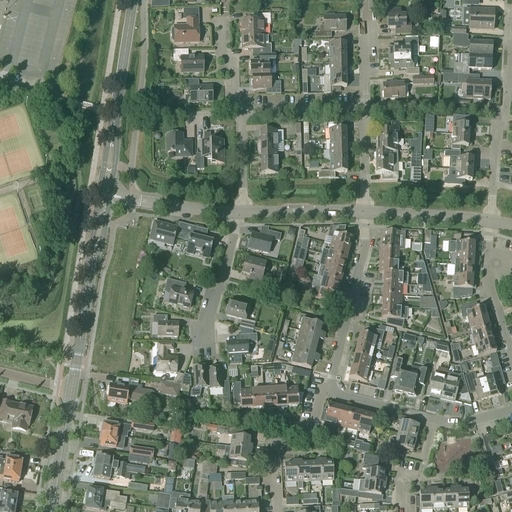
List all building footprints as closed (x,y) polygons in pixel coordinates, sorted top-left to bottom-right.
[(492,31),(493,11),(469,10),(469,30),(492,31)] [(251,16),(251,22),(241,22),(241,36),(263,36),(262,26),(270,26),(270,15),(251,16)] [(439,35),(440,17),(432,16),(432,22),(430,22),(429,34),(439,35)] [(323,18),(324,27),(319,27),(319,33),(314,33),(314,39),(330,39),(330,33),(345,32),(345,17),(323,18)] [(398,35),(410,35),(410,24),(404,24),(404,17),(387,17),(387,30),(398,29),(398,35)] [(174,42),(174,44),(198,44),(197,20),(186,20),(186,27),(174,27),(174,29),(173,29),(171,31),(171,41),(173,43),(174,42)] [(491,57),(492,43),(470,42),(467,42),(468,36),(453,35),(452,47),(460,48),(469,49),(469,56),(491,57)] [(270,45),(263,45),(263,36),(241,36),(241,50),(252,50),(252,56),(271,56),(270,45)] [(404,40),(404,46),(389,47),(389,53),(388,53),(388,59),(412,58),(412,46),(417,46),(417,39),(404,40)] [(328,45),(328,56),(345,55),(345,44),(328,45)] [(14,60),(31,65),(33,56),(28,55),(26,61),(22,59),(25,48),(17,46),(14,60)] [(203,57),(187,57),(187,51),(172,51),(172,62),(180,62),(181,74),(203,74),(203,57)] [(328,56),(329,66),(346,66),(345,55),(328,56)] [(249,70),(250,70),(251,77),(252,76),(270,76),(270,75),(269,75),(269,70),(273,70),(272,62),(275,62),(274,56),(263,57),(263,62),(250,63),(250,65),(249,65),(249,70)] [(458,75),(466,76),(466,70),(490,71),(491,57),(469,56),(462,56),(461,65),(453,64),(453,75),(458,75)] [(418,69),(412,69),(412,58),(388,59),(388,65),(390,65),(390,70),(405,70),(405,76),(418,76),(418,69)] [(329,66),(329,77),(346,77),(346,66),(329,66)] [(490,83),(478,83),(479,76),(466,76),(458,75),(457,85),(466,85),(466,99),(489,100),(490,83)] [(265,95),(280,95),(280,83),(271,83),(270,76),(252,76),(252,83),(251,83),(251,88),(252,88),(252,90),(265,89),(265,95)] [(346,77),(329,77),(323,77),(324,94),(330,94),(330,88),(346,88),(346,77)] [(412,86),(433,86),(433,85),(435,85),(435,78),(433,78),(412,78),(412,86)] [(211,88),(198,88),(198,81),(184,81),(184,90),(190,90),(190,104),(212,104),(211,88)] [(383,100),(404,99),(402,84),(382,85),(383,100)] [(320,93),(308,93),(308,104),(319,104),(320,93)] [(461,125),(461,119),(453,119),(452,124),(452,135),(468,136),(469,125),(461,125)] [(383,131),(379,131),(377,131),(377,139),(380,139),(380,142),(397,142),(396,130),(399,130),(399,123),(383,124),(383,131)] [(329,141),(346,141),(345,130),(329,130),(329,141)] [(260,143),(276,142),(276,131),(259,132),(260,143)] [(177,158),(191,158),(190,142),(182,142),(182,134),(166,135),(166,153),(177,152),(177,158)] [(200,155),(196,155),(196,171),(199,171),(199,159),(200,159),(210,158),(210,165),(224,165),(223,141),(210,142),(210,134),(203,134),(203,146),(200,146),(200,155)] [(451,146),(451,151),(458,151),(458,147),(468,147),(468,136),(452,135),(451,146)] [(346,151),(346,141),(329,141),(329,152),(346,151)] [(377,145),(377,153),(380,152),(380,153),(392,152),(392,153),(397,153),(396,152),(397,152),(397,146),(403,146),(403,141),(397,142),(380,142),(380,145),(377,145)] [(257,153),(260,153),(260,154),(277,153),(276,142),(260,143),(260,146),(257,146),(257,153)] [(346,162),(346,151),(329,152),(330,163),(346,162)] [(380,153),(380,152),(377,153),(375,153),(376,164),(397,163),(397,152),(396,152),(397,153),(392,153),(392,152),(380,153)] [(458,158),(458,152),(444,152),(444,158),(450,158),(449,169),(472,170),(473,159),(458,158)] [(277,164),(277,153),(260,154),(260,164),(277,164)] [(346,173),(346,162),(330,163),(330,172),(318,173),(318,180),(335,180),(334,174),(346,173)] [(397,163),(376,164),(376,175),(382,175),(382,182),(398,181),(397,163)] [(277,175),(277,164),(260,164),(260,176),(277,175)] [(412,169),(412,184),(420,184),(420,169),(419,169),(415,169),(412,169)] [(444,180),(444,186),(464,187),(464,181),(472,181),(472,170),(449,169),(448,179),(448,180),(444,180)] [(154,223),(149,241),(151,242),(157,243),(173,247),(175,239),(188,243),(185,254),(193,256),(194,252),(200,254),(199,256),(201,258),(208,260),(213,243),(191,237),(194,228),(180,224),(178,224),(177,229),(154,223)] [(330,227),(328,233),(327,238),(332,239),(330,246),(348,251),(350,246),(352,246),(354,237),(343,234),(345,227),(330,227)] [(278,243),(280,236),(267,232),(266,238),(252,235),(248,250),(267,255),(271,241),(278,243)] [(388,232),(388,239),(380,239),(380,250),(399,251),(399,241),(404,241),(405,233),(388,232)] [(448,243),(447,254),(454,255),(473,256),(474,244),(448,243)] [(411,244),(411,252),(420,253),(421,244),(411,244)] [(349,255),(348,254),(348,251),(330,246),(329,252),(323,250),(322,255),(346,261),(346,260),(348,261),(349,255)] [(398,263),(399,251),(380,250),(379,262),(398,263)] [(343,273),(343,272),(346,261),(322,255),(319,266),(320,267),(343,273)] [(473,260),(473,256),(454,255),(454,266),(475,267),(475,260),(473,260)] [(262,275),(263,272),(265,264),(245,259),(242,275),(257,279),(255,285),(267,288),(270,277),(262,275)] [(398,263),(379,262),(379,274),(383,274),(397,275),(397,274),(403,274),(403,269),(398,269),(398,263)] [(472,279),(472,275),(474,275),(475,267),(454,266),(453,278),(472,279)] [(340,284),(343,273),(320,267),(318,278),(322,279),(340,284)] [(383,285),(402,286),(407,286),(408,275),(403,274),(397,274),(397,275),(383,274),(383,285)] [(313,289),(311,298),(330,303),(333,294),(337,295),(340,284),(322,279),(318,278),(314,277),(311,288),(313,289)] [(453,289),(452,292),(458,292),(458,299),(471,297),(471,290),(475,290),(475,283),(472,283),(472,279),(453,278),(453,289)] [(189,310),(192,295),(183,293),(185,286),(167,281),(164,293),(170,295),(168,305),(189,310)] [(383,285),(382,296),(401,297),(402,286),(383,285)] [(382,296),(382,308),(401,309),(401,297),(382,296)] [(427,310),(431,311),(437,311),(436,309),(433,299),(427,299),(427,310)] [(254,328),(255,323),(245,321),(249,306),(230,301),(226,317),(241,320),(239,328),(253,331),(259,333),(260,330),(254,328)] [(469,325),(487,320),(484,309),(477,310),(476,304),(459,309),(462,320),(467,318),(469,325)] [(381,319),(386,320),(386,325),(402,329),(404,321),(407,321),(407,309),(401,309),(382,308),(381,319)] [(430,319),(439,319),(437,311),(431,311),(430,319)] [(310,370),(321,325),(310,322),(311,318),(299,315),(298,320),(302,321),(291,365),(310,370)] [(177,338),(178,324),(166,324),(167,318),(153,317),(153,325),(158,325),(157,338),(177,338)] [(469,325),(472,335),(490,331),(487,320),(469,325)] [(381,345),(383,333),(366,329),(364,336),(359,334),(357,346),(375,350),(377,344),(381,345)] [(472,335),(475,346),(493,341),(490,331),(472,335)] [(241,343),(226,344),(227,358),(228,358),(228,366),(228,367),(236,367),(242,366),(241,357),(249,356),(248,345),(257,344),(256,335),(240,337),(241,343)] [(478,358),(496,353),(493,341),(475,346),(478,358)] [(449,354),(446,345),(437,343),(435,351),(449,354)] [(176,374),(177,359),(167,358),(167,351),(173,351),(173,345),(157,345),(157,351),(159,351),(158,358),(157,358),(156,374),(176,374)] [(372,361),(375,350),(357,346),(354,357),(372,361)] [(370,372),(372,361),(354,357),(351,368),(370,372)] [(472,359),(457,363),(459,371),(474,368),(472,359)] [(392,392),(404,395),(409,376),(401,374),(403,363),(394,361),(389,379),(395,380),(392,392)] [(209,389),(208,371),(208,368),(193,369),(195,390),(191,390),(190,398),(199,397),(201,389),(208,389),(209,389)] [(367,384),(370,372),(351,368),(348,379),(367,384)] [(440,400),(447,373),(447,370),(438,368),(436,376),(433,375),(428,397),(440,400)] [(492,378),(484,380),(489,399),(501,396),(498,384),(503,382),(500,368),(490,371),(492,378)] [(209,389),(208,389),(209,392),(223,391),(223,400),(229,399),(228,383),(223,384),(222,370),(208,371),(209,389)] [(425,387),(428,373),(418,370),(416,378),(409,376),(404,395),(415,398),(418,386),(425,387)] [(447,373),(440,400),(453,403),(455,395),(460,396),(462,396),(468,395),(463,375),(459,376),(447,373)] [(173,385),(179,386),(180,386),(184,376),(178,374),(173,385)] [(184,375),(184,376),(180,386),(191,388),(190,377),(184,375)] [(478,402),(489,399),(484,380),(476,382),(474,375),(465,377),(469,392),(474,390),(478,402)] [(263,409),(275,408),(273,382),(271,382),(272,385),(270,386),(268,386),(268,389),(262,390),(263,409)] [(275,408),(287,408),(286,388),(280,389),(280,386),(278,386),(277,385),(277,382),(273,382),(275,408)] [(179,386),(173,385),(160,383),(159,396),(178,398),(179,386)] [(108,403),(107,408),(114,409),(114,404),(126,406),(128,398),(138,400),(138,402),(149,404),(151,395),(151,392),(140,391),(140,388),(129,386),(128,389),(123,388),(123,385),(115,384),(115,387),(109,386),(108,394),(105,395),(104,399),(107,401),(107,403),(108,403)] [(252,409),(251,390),(240,391),(240,384),(233,384),(234,405),(241,405),(241,410),(252,409)] [(297,388),(286,388),(287,408),(298,407),(298,405),(298,394),(297,388)] [(262,390),(251,390),(252,409),(263,409),(262,390)] [(10,404),(2,402),(0,409),(0,422),(13,426),(12,430),(26,433),(31,411),(24,409),(24,408),(10,404)] [(323,411),(320,423),(335,427),(339,409),(328,406),(327,412),(323,411)] [(351,411),(339,409),(335,427),(346,430),(351,411)] [(362,414),(351,411),(346,430),(357,432),(362,414)] [(369,435),(373,417),(362,414),(357,432),(369,435)] [(398,435),(415,440),(418,427),(407,425),(408,420),(394,417),(393,422),(397,423),(395,428),(399,429),(398,435)] [(100,435),(117,438),(117,437),(124,438),(127,438),(128,434),(130,434),(131,430),(153,433),(154,430),(155,430),(156,426),(154,426),(154,425),(132,421),(131,427),(118,425),(103,423),(102,429),(101,429),(100,435)] [(218,428),(218,427),(207,425),(207,431),(211,431),(211,433),(217,434),(218,428)] [(182,430),(172,428),(170,445),(180,446),(182,430)] [(251,452),(252,446),(249,446),(250,439),(242,438),(243,432),(218,428),(217,434),(228,436),(228,437),(232,437),(230,448),(216,446),(216,447),(251,452)] [(100,435),(99,441),(101,441),(100,447),(116,450),(123,451),(124,438),(117,437),(117,438),(100,435)] [(415,440),(398,435),(396,442),(390,441),(387,454),(402,458),(404,450),(412,452),(415,440)] [(482,438),(485,451),(490,449),(489,444),(492,443),(491,436),(482,438)] [(353,451),(355,443),(348,442),(347,449),(353,451)] [(370,447),(355,443),(353,451),(368,455),(370,447)] [(178,458),(180,446),(170,445),(167,461),(177,462),(178,458)] [(180,446),(178,457),(187,459),(189,448),(180,446)] [(129,457),(148,460),(148,458),(153,459),(154,451),(130,447),(129,457)] [(250,457),(251,452),(216,447),(216,451),(224,452),(223,460),(224,460),(223,466),(237,468),(238,462),(246,463),(249,463),(250,457)] [(493,460),(490,449),(485,451),(488,461),(493,460)] [(360,481),(359,482),(385,485),(386,480),(383,480),(384,472),(376,471),(377,466),(378,459),(364,456),(363,464),(362,470),(366,470),(364,482),(360,481)] [(148,460),(129,457),(128,463),(147,466),(148,460)] [(0,467),(0,468),(22,471),(23,462),(22,462),(22,460),(6,458),(6,459),(0,458),(0,467)] [(95,464),(95,469),(130,474),(131,466),(120,465),(120,461),(96,458),(96,460),(95,460),(94,464),(95,464)] [(216,472),(217,465),(211,464),(212,460),(204,459),(203,463),(202,470),(216,472)] [(193,470),(194,462),(184,461),(183,469),(193,470)] [(315,465),(308,465),(309,483),(321,482),(320,461),(314,461),(315,465)] [(326,461),(320,461),(321,482),(333,482),(332,464),(326,464),(326,461)] [(285,484),(297,483),(296,462),(291,463),(291,466),(284,466),(285,484)] [(301,462),(296,462),(297,483),(298,490),(302,490),(302,483),(309,483),(308,465),(301,465),(301,462)] [(22,471),(0,468),(0,470),(0,480),(7,482),(7,481),(18,483),(19,476),(21,477),(22,471)] [(109,482),(109,478),(129,481),(130,474),(95,469),(94,472),(93,473),(92,476),(93,478),(93,480),(109,482)] [(493,478),(498,477),(502,476),(501,470),(496,471),(491,472),(493,478)] [(166,479),(164,495),(171,496),(173,480),(166,479)] [(385,485),(359,482),(358,493),(339,491),(339,497),(347,498),(355,499),(358,500),(372,502),(373,496),(380,497),(381,490),(384,490),(385,485)] [(503,493),(501,487),(500,482),(494,483),(496,488),(497,494),(503,493)] [(85,500),(126,506),(127,499),(119,498),(119,494),(102,491),(102,492),(88,489),(87,494),(86,494),(85,500)] [(450,492),(443,492),(444,511),(456,510),(455,489),(450,489),(450,492)] [(468,502),(473,501),(473,493),(468,493),(468,491),(461,492),(461,489),(455,489),(456,510),(468,510),(468,502)] [(420,511),(432,511),(431,490),(426,490),(426,493),(419,493),(420,511)] [(437,490),(431,490),(432,511),(444,511),(443,492),(437,493),(437,490)] [(17,502),(17,499),(16,497),(17,496),(1,494),(0,498),(0,504),(15,507),(16,503),(17,502)] [(187,511),(189,503),(190,497),(172,494),(169,510),(175,511),(187,511)] [(168,511),(171,497),(158,495),(155,510),(168,511)] [(310,506),(317,505),(317,500),(316,501),(315,495),(310,496),(310,501),(309,501),(310,506)] [(286,507),(298,506),(298,499),(286,499),(286,507)] [(126,506),(85,500),(84,505),(86,505),(85,510),(98,511),(99,511),(103,511),(105,511),(106,507),(125,510),(126,506)] [(199,511),(201,505),(189,503),(187,511),(199,511)] [(245,511),(246,503),(233,504),(233,511),(245,511)] [(257,511),(258,503),(246,503),(245,511),(257,511)]
